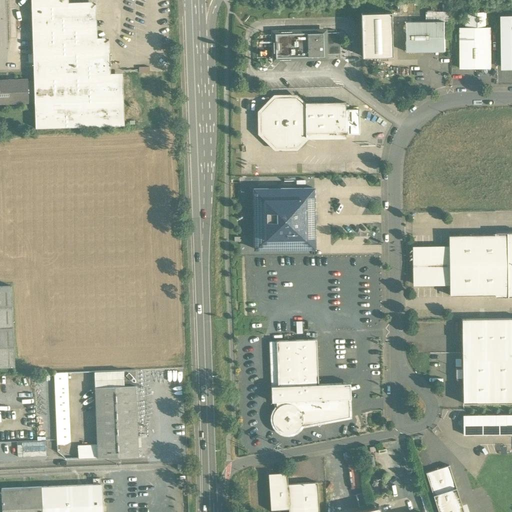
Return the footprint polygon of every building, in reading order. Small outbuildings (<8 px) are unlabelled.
[(66,0),(27,0),(32,102),(33,130),(119,126),(118,77),(105,78),(104,42),(92,42),(91,6),(67,7),(66,0)] [(391,12),(361,13),(362,56),(392,56),(391,12)] [(486,27),(485,12),(466,13),(466,28),(486,27)] [(511,17),(503,17),(503,32),(503,68),(511,67),(511,17)] [(444,22),(405,22),(405,52),(445,51),(444,22)] [(491,68),(491,27),(486,27),(466,28),(460,28),(460,68),(482,68),(488,68),(491,68)] [(322,33),(291,34),(291,31),(275,32),(275,57),(276,57),(276,59),(286,59),(286,60),(290,60),(290,57),(323,56),(323,54),(322,34),(322,33)] [(339,33),(326,33),(326,34),(322,34),(323,54),(339,54),(339,33)] [(24,81),(0,82),(0,102),(25,102),(24,81)] [(295,97),(274,98),(260,112),(260,133),(275,147),(295,147),(305,137),(305,133),(305,107),(295,97)] [(345,103),(305,103),(305,107),(305,133),(335,133),(335,134),(358,134),(358,110),(345,110),(345,103)] [(357,162),(357,174),(369,173),(369,162),(357,162)] [(313,188),(253,189),(254,249),(314,248),(313,188)] [(356,196),(351,208),(356,211),(362,199),(356,196)] [(449,247),(413,248),(414,284),(449,284),(450,295),(497,294),(497,297),(511,297),(511,232),(496,233),(496,235),(448,236),(449,247)] [(0,367),(14,367),(11,286),(0,286),(0,367)] [(511,318),(461,319),(463,403),(511,402),(511,318)] [(316,340),(276,341),(278,386),(317,384),(316,340)] [(122,371),(94,372),(94,388),(123,386),(123,383),(122,371)] [(134,371),(122,371),(123,383),(135,383),(134,371)] [(278,386),(270,386),(271,402),(276,402),(348,399),(350,399),(349,383),(317,384),(278,386)] [(123,386),(94,388),(97,445),(97,458),(138,456),(135,386),(123,386)] [(68,389),(55,389),(57,445),(70,444),(68,389)] [(348,399),(276,402),(276,408),(274,412),(272,415),(272,419),(273,423),(276,428),(280,432),(286,433),(291,433),(297,430),(300,426),(314,423),(318,427),(323,422),(322,421),(348,416),(348,399)] [(507,414),(461,413),(461,419),(459,419),(458,421),(459,424),(461,424),(461,433),(507,433),(507,414)] [(0,439),(33,437),(32,415),(0,416),(0,439)] [(17,456),(48,455),(47,440),(16,441),(17,456)] [(97,445),(77,446),(78,459),(97,458),(97,445)] [(464,511),(449,465),(426,473),(438,511),(464,511)] [(268,480),(270,510),(288,509),(288,511),(318,511),(317,483),(287,485),(287,479),(280,473),(274,474),(268,480)] [(0,501),(0,511),(102,511),(101,484),(93,484),(2,488),(2,494),(2,502),(0,501)]
